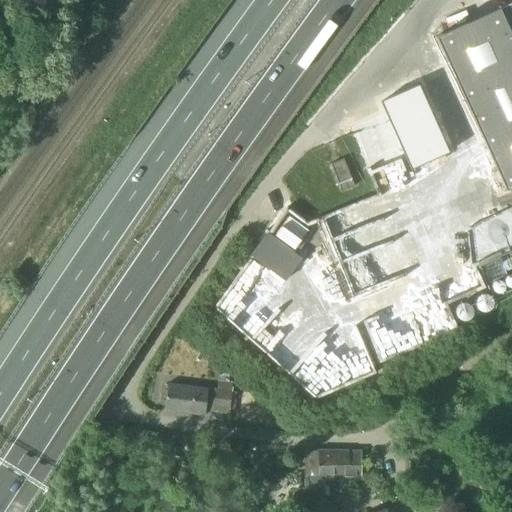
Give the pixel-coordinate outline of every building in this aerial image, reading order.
[(511,1),(499,8),(499,6),(497,7),(498,9),(434,38),(435,38),(502,186),(511,181),(511,1)] [(458,166),(426,83),(381,100),(388,120),(357,132),(382,195),(458,166)] [(341,191),(354,187),(343,159),(330,163),(341,191)] [(330,215),(359,292),(409,273),(378,251),(377,248),(363,253),(370,258),(375,270),(365,274),(359,259),(363,254),(353,247),(357,242),(349,236),(377,198),(330,215)] [(178,343),(181,338),(176,334),(173,339),(178,343)] [(206,411),(229,414),(232,392),(167,384),(164,410),(205,415),(206,411)] [(362,480),(361,451),(318,451),(304,451),(304,467),(304,488),(306,510),(322,509),(321,497),(330,497),(330,488),(332,488),(332,483),(362,480)]
